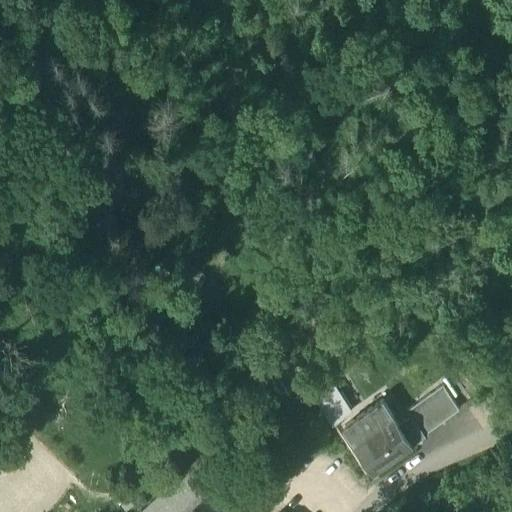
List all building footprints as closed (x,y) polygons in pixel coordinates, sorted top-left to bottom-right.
[(113,160),(96,164),(104,198),(121,194),(113,160)] [(96,164),(89,165),(97,200),(104,198),(96,164)] [(463,259),(445,264),(450,282),(484,273),(480,259),(465,263),(463,259)] [(452,377),(441,384),(443,387),(451,399),(462,391),(452,377)] [(349,415),(329,386),(313,398),(333,427),(349,415)] [(443,387),(407,412),(411,418),(423,435),(424,434),(459,410),(451,399),(443,387)] [(400,426),(382,402),(368,412),(379,428),(371,434),(357,444),(373,468),(411,442),(400,426)] [(379,428),(368,412),(361,417),(369,430),(371,434),(379,428)] [(361,417),(345,428),(357,444),(371,434),(369,430),(361,417)] [(411,418),(400,426),(411,442),(415,447),(425,441),(426,437),(424,434),(423,435),(411,418)] [(186,511),(208,492),(229,472),(206,453),(142,511),(186,511)] [(229,472),(208,492),(232,511),(257,511),(267,502),(229,472)]
